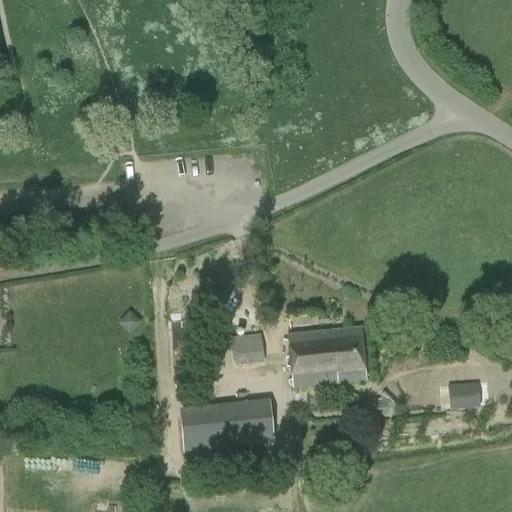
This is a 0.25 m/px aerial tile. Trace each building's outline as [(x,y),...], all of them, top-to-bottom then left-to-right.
[(129,312),(117,324),(129,336),(141,324),(129,312)] [(287,337),(293,389),(364,381),(358,329),(287,337)] [(266,387),(260,336),(232,339),(239,390),(266,387)] [(477,386),(448,388),(450,411),(479,409),(477,386)] [(177,410),(182,454),(274,443),(269,399),(177,410)] [(383,400),(364,401),(365,418),(387,416),(387,412),(386,399),(383,400)]
